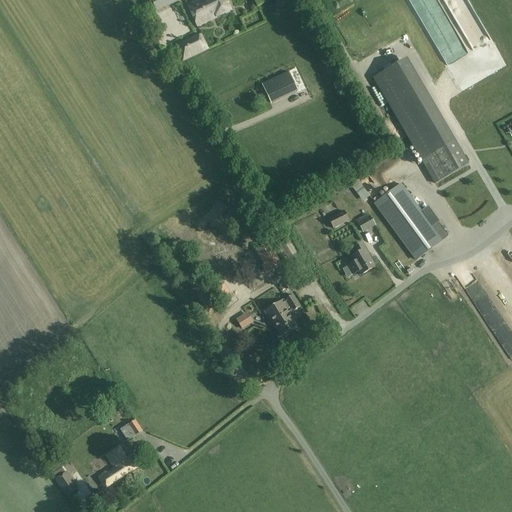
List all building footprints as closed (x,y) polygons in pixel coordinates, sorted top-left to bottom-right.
[(150,0),(156,11),(177,0),(176,0),(150,0)] [(197,26),(230,11),(225,0),(197,0),(187,5),(197,26)] [(183,61),(208,49),(201,35),(176,47),(183,61)] [(435,184),(468,165),(406,59),(374,78),(435,184)] [(289,72),(261,84),(271,105),(298,92),(289,72)] [(471,236),(504,215),(491,194),(507,183),(495,164),(482,173),(476,163),(451,179),(460,192),(445,203),(456,220),(459,218),(471,236)] [(373,164),(367,168),(372,175),(378,170),(373,164)] [(421,212),(418,208),(400,184),(374,204),(392,228),(416,260),(442,240),(448,236),(439,223),(428,207),(421,212)] [(349,221),(344,211),(328,219),(333,229),(349,221)] [(363,233),(375,226),(369,216),(368,216),(367,214),(356,221),(363,233)] [(397,271),(411,259),(398,243),(390,249),(381,238),(375,243),(397,271)] [(256,250),(264,264),(269,272),(282,264),(269,243),(256,250)] [(369,254),(368,255),(362,245),(356,249),(358,253),(351,258),(354,263),(348,266),(353,275),(359,271),(361,275),(375,266),(375,265),(377,264),(374,257),(372,258),(369,254)] [(509,273),(511,271),(511,263),(509,258),(503,261),(509,273)] [(231,262),(222,269),(226,275),(235,268),(231,262)] [(483,286),(497,308),(502,305),(488,283),(483,286)] [(293,295),(282,302),(281,301),(264,312),(270,321),(271,320),(282,336),(292,330),(281,314),(298,303),(293,295)] [(281,314),(292,330),(297,327),(289,314),(300,307),(298,303),(281,314)] [(236,319),(242,328),(247,325),(241,316),(236,319)] [(142,431),(135,421),(128,425),(135,436),(142,431)] [(138,447),(143,454),(148,450),(143,444),(138,447)] [(107,472),(99,478),(105,488),(139,466),(132,455),(126,459),(123,455),(124,454),(120,448),(107,456),(114,467),(107,472)] [(45,464),(68,497),(84,486),(62,453),(45,464)]
